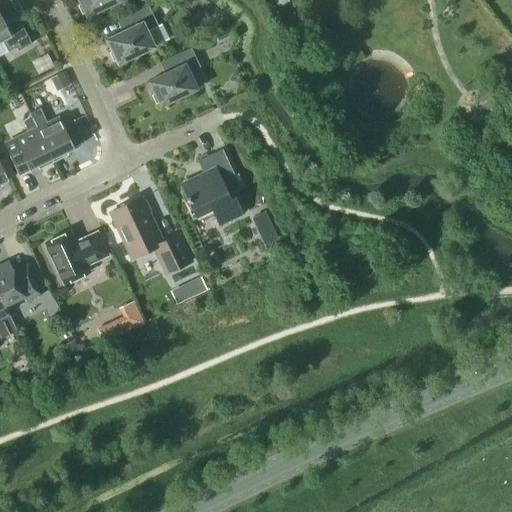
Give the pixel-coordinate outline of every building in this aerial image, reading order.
[(78,0),(86,15),(118,0),(78,0)] [(118,63),(154,46),(146,30),(157,25),(148,5),(121,18),(126,29),(106,38),(118,63)] [(0,14),(0,41),(2,40),(8,51),(16,46),(18,50),(32,42),(17,15),(4,22),(0,14)] [(160,105),(196,88),(189,72),(199,66),(190,47),(163,60),(168,71),(148,80),(160,105)] [(64,71),(51,77),(57,90),(70,84),(64,71)] [(59,116),(47,122),(40,108),(30,113),(33,118),(32,118),(53,161),(68,154),(66,150),(84,142),(73,119),(63,124),(59,116)] [(38,168),(53,161),(32,118),(24,122),(28,131),(3,143),(18,173),(37,165),(38,168)] [(231,199),(227,191),(226,189),(238,183),(235,176),(222,148),(197,160),(204,175),(181,186),(186,196),(185,197),(187,200),(184,202),(192,219),(212,209),(219,225),(244,213),(240,205),(236,196),(231,199)] [(165,273),(191,261),(178,233),(162,241),(148,212),(150,211),(144,198),(142,199),(141,197),(110,211),(132,257),(153,247),(165,273)] [(252,217),(265,245),(279,238),(265,210),(252,217)] [(86,265),(107,254),(96,231),(82,238),(83,239),(76,243),(70,230),(44,243),(63,283),(89,271),(86,265)] [(0,264),(0,297),(4,305),(24,296),(26,301),(28,300),(40,294),(29,271),(27,266),(14,272),(8,260),(0,264)] [(199,266),(187,271),(193,284),(205,278),(199,266)] [(0,336),(16,329),(4,305),(0,297),(0,336)] [(114,318),(97,327),(104,341),(121,332),(114,318)] [(73,340),(60,346),(65,358),(79,351),(73,340)]
